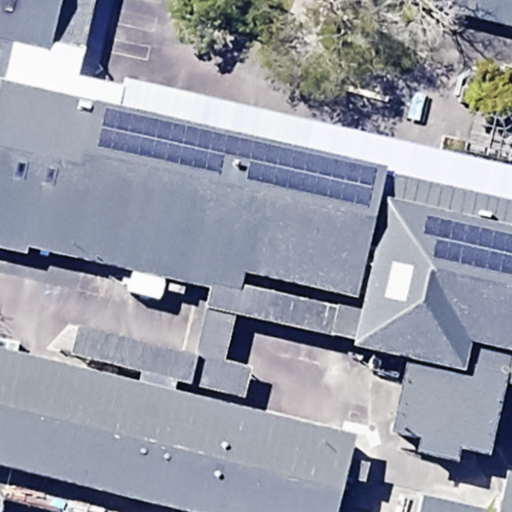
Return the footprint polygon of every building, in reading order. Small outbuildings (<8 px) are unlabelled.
[(60,0),(0,0),(0,100),(4,83),(12,47),(48,55),(60,0)] [(511,0),(398,0),(396,10),(511,36),(511,0)] [(0,100),(0,253),(21,258),(23,250),(238,300),(243,280),(354,306),(343,352),(403,366),(386,439),(416,446),(413,459),(455,468),(458,456),(487,463),(503,395),(511,396),(511,201),(4,83),(0,100)] [(337,511),(355,439),(0,353),(0,471),(167,511),(337,511)] [(511,511),(511,476),(505,475),(496,511),(511,511)] [(420,511),(472,511),(423,501),(420,511)]
